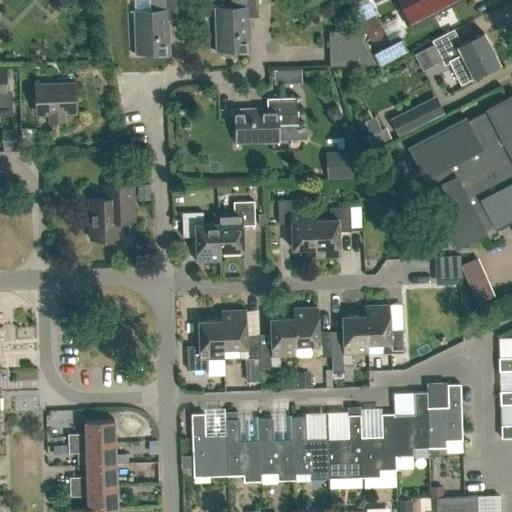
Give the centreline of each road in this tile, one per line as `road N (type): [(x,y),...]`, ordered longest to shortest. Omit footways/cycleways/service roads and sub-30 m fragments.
road 1 (residential): [(168,395),(372,390),(436,361),(484,357),(487,452),(511,486)]
road 2 (residential): [(165,276),(158,91),(174,77),(260,76)]
road 3 (residential): [(44,278),(47,373),(56,393),(168,395)]
road 4 (residential): [(381,280),(200,285),(165,276)]
road 5 (residential): [(40,279),(37,189),(0,159)]
road 6 (residential): [(165,276),(44,278)]
